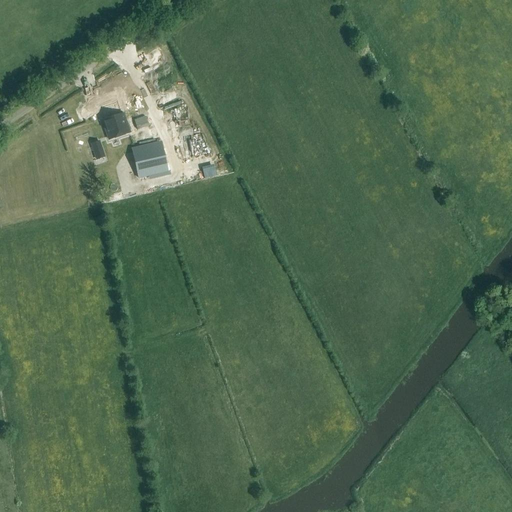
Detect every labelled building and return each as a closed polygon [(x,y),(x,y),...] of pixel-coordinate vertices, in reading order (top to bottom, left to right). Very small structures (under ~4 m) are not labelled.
[(108,140),(130,132),(123,113),(121,114),(116,99),(99,105),(105,122),(102,123),(108,140)] [(145,116),(134,120),(137,130),(149,126),(145,116)] [(187,138),(189,159),(198,159),(196,138),(187,138)] [(99,141),(90,144),(94,156),(103,153),(99,141)] [(128,173),(132,172),(133,179),(169,171),(162,142),(127,150),(127,151),(123,152),(123,153),(113,155),(117,171),(127,168),(128,173)]
